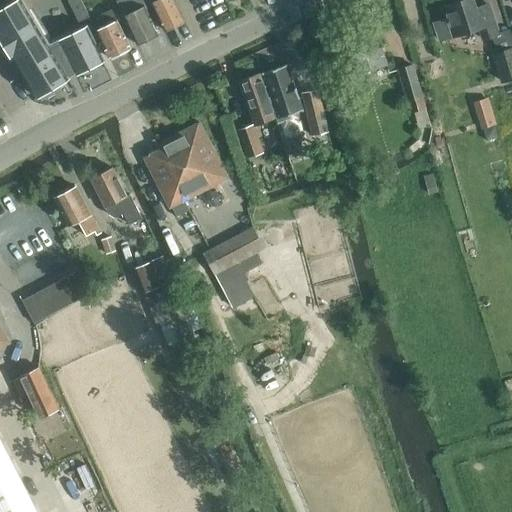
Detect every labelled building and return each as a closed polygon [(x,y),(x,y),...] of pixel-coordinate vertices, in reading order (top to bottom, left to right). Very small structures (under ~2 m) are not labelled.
[(21,0),(16,0),(0,9),(0,34),(1,34),(0,33),(4,31),(10,40),(6,42),(4,43),(5,44),(7,43),(6,43),(10,41),(16,50),(12,52),(11,51),(10,53),(10,54),(11,53),(36,96),(68,77),(67,76),(74,72),(75,74),(102,60),(86,27),(59,40),(60,43),(50,48),(21,0)] [(80,0),(70,0),(69,1),(72,8),(82,3),(80,0)] [(140,1),(142,0),(125,0),(131,12),(123,16),(137,44),(158,34),(144,6),(142,6),(140,1)] [(149,0),(150,3),(151,2),(165,30),(185,21),(174,0),(149,0)] [(460,0),(443,6),(447,18),(435,22),(440,40),(479,27),(483,39),(498,34),(488,4),(475,8),(472,0),(460,0)] [(82,3),(72,8),(75,15),(86,10),(82,3)] [(96,29),(110,57),(130,47),(112,9),(101,14),(106,24),(96,29)] [(86,10),(75,15),(78,22),(89,16),(86,10)] [(375,27),(356,33),(368,70),(387,64),(375,27)] [(368,70),(356,33),(336,39),(348,77),(368,70)] [(511,48),(494,54),(502,81),(511,78),(511,48)] [(265,85),(277,123),(287,120),(291,118),(290,114),(298,111),(302,110),(298,98),(299,97),(297,92),(295,93),(293,86),(295,86),(293,80),(292,80),(287,64),(262,72),(267,85),(265,85)] [(398,69),(407,100),(414,98),(418,111),(426,109),(413,65),(398,69)] [(249,111),(253,124),(254,126),(275,118),(270,103),(264,85),(260,73),(238,81),(249,111)] [(302,92),(312,135),(328,131),(318,88),(302,92)] [(486,99),(474,103),(481,127),(494,124),(486,99)] [(184,200),(196,194),(228,178),(200,122),(157,144),(160,149),(144,157),(170,207),(171,207),(176,216),(189,210),(184,200)] [(238,129),(248,158),(263,152),(254,126),(253,124),(238,129)] [(127,195),(115,171),(113,167),(91,179),(109,215),(115,219),(124,214),(129,224),(142,217),(130,193),(127,195)] [(54,198),(69,226),(79,221),(86,235),(95,231),(97,234),(100,233),(76,186),(54,198)] [(202,252),(214,274),(264,248),(252,226),(202,252)] [(165,259),(163,255),(133,267),(157,327),(172,321),(179,341),(190,336),(181,315),(186,313),(165,259)] [(78,270),(66,277),(78,299),(90,293),(78,270)] [(66,277),(55,282),(67,305),(78,299),(66,277)] [(55,282),(45,288),(57,311),(67,305),(55,282)] [(45,288),(34,294),(46,316),(57,311),(45,288)] [(34,294),(22,300),(34,323),(46,316),(34,294)] [(0,324),(0,347),(9,342),(0,324)] [(28,393),(40,417),(58,408),(39,366),(20,375),(22,379),(17,382),(24,395),(28,393)] [(0,511),(37,511),(0,439),(0,511)]
